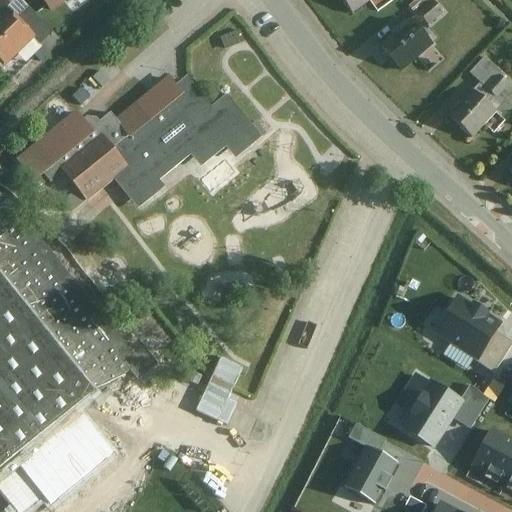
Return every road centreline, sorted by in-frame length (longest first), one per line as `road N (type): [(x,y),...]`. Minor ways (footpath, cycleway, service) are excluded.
road 1 (residential): [(412,157),(256,511)]
road 2 (residential): [(412,157),(335,78),(281,0)]
road 3 (residential): [(511,248),(412,157)]
